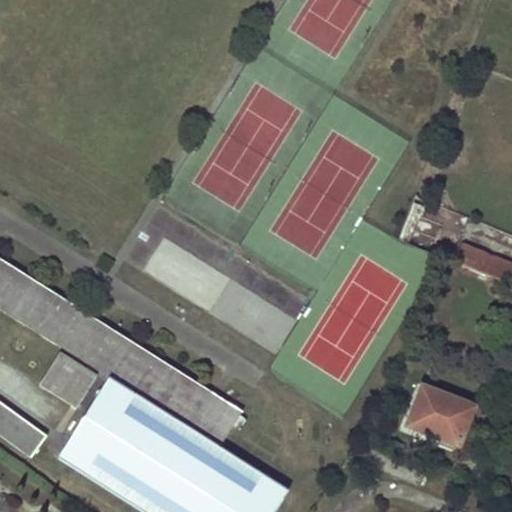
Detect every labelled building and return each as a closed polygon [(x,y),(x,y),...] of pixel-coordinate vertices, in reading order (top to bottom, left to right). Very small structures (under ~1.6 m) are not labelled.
[(412,203),(398,240),(406,245),(421,207),(412,203)] [(511,286),(511,265),(463,245),(455,264),(511,287),(511,286)] [(241,413),(0,260),(0,265),(239,416),(241,413)] [(275,511),(287,493),(218,450),(233,425),(241,430),(231,446),(267,469),(284,445),(239,416),(0,265),(0,309),(109,378),(58,459),(141,511),(275,511)] [(59,354),(41,384),(78,407),(97,377),(59,354)] [(457,447),(472,409),(421,389),(406,428),(457,447)] [(0,403),(0,436),(31,459),(46,437),(0,403)]
